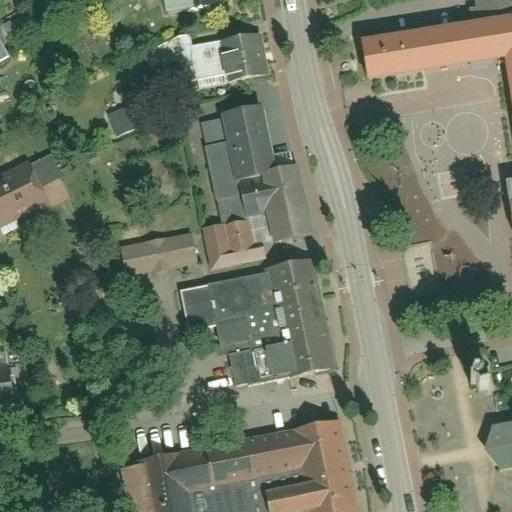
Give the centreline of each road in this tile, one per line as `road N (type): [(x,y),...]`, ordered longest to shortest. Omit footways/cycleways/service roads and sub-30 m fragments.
road 1 (residential): [(0,443),(376,374)]
road 2 (tertiary): [(371,349),(293,0)]
road 3 (residential): [(371,349),(511,329)]
road 4 (tertiary): [(401,511),(376,374)]
